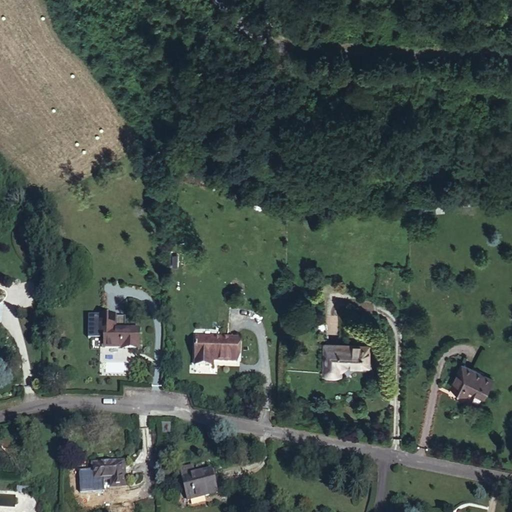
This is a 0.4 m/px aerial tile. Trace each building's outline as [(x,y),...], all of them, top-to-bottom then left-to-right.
[(139,350),(140,330),(105,329),(104,349),(129,349),(129,350),(139,350)] [(238,361),(238,339),(197,337),(196,365),(209,365),(209,360),(214,360),(238,361)] [(368,365),(369,346),(325,345),(325,374),(340,374),(340,368),(348,365),(368,365)] [(484,398),(494,380),(463,364),(452,387),(464,393),(466,388),(470,390),(484,398)] [(171,434),(171,423),(162,423),(162,433),(171,434)] [(124,486),(124,464),(93,464),(94,480),(112,479),(112,486),(124,486)] [(212,470),(194,474),(193,467),(181,470),(188,500),(217,493),(212,470)]
